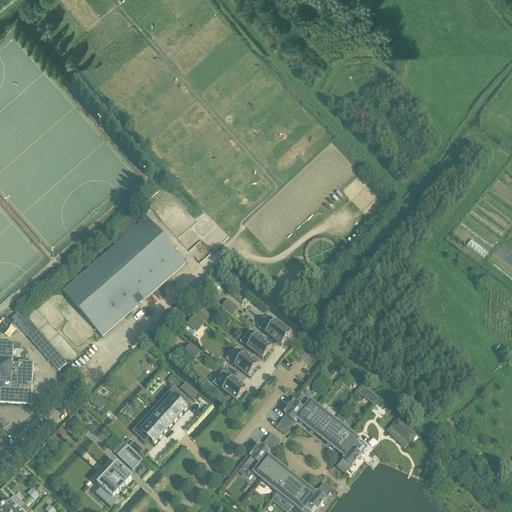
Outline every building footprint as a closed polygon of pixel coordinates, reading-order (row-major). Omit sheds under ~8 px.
[(186,263),(180,256),(147,219),(63,293),(102,337),(186,263)] [(237,310),(227,302),(222,308),(232,316),(237,310)] [(210,317),(200,309),(195,315),(205,323),(210,317)] [(194,326),(199,330),(203,325),(194,317),(187,325),(192,329),(194,326)] [(263,333),(281,347),(290,336),(272,321),(263,333)] [(244,346),(262,361),(272,349),(254,335),(244,346)] [(14,344),(0,343),(0,404),(30,406),(33,363),(19,363),(19,365),(13,364),(14,344)] [(200,354),(190,346),(185,352),(195,360),(200,354)] [(230,364),(248,379),(257,367),(240,352),(230,364)] [(218,388),(236,403),(246,391),(228,377),(218,388)] [(187,384),(181,391),(193,402),(196,398),(199,395),(187,384)] [(366,389),(361,396),(369,402),(374,396),(366,389)] [(304,427),(318,409),(312,404),(311,404),(310,403),(301,397),(295,404),(295,405),(294,404),(293,403),(292,404),(293,404),(284,414),(283,415),(285,416),(291,421),(294,424),(296,421),(304,427)] [(159,405),(153,412),(170,428),(187,410),(173,398),(164,409),(159,405)] [(334,422),(318,409),(304,427),(320,440),(334,422)] [(170,428),(153,412),(147,419),(151,423),(141,433),(154,445),(170,428)] [(397,420),(389,427),(408,445),(415,437),(397,420)] [(334,422),(320,440),(337,453),(351,435),(334,422)] [(63,428),(56,435),(60,439),(67,431),(63,428)] [(351,435),(337,453),(344,459),(336,469),(345,475),(351,467),(352,468),(361,457),(360,456),(366,449),(366,448),(359,442),(359,441),(358,440),(357,440),(351,435)] [(245,467),(245,468),(253,474),(253,475),(254,476),(261,481),(275,464),(267,457),(269,455),(266,452),(260,447),(259,446),(258,447),(250,457),(249,458),(250,459),(251,459),(245,467)] [(127,447),(117,457),(133,472),(142,461),(127,447)] [(138,447),(133,452),(140,458),(144,453),(138,447)] [(113,462),(96,479),(100,482),(96,486),(101,490),(112,501),(116,497),(132,480),(113,462)] [(275,464),(261,481),(277,494),(292,477),(275,464)] [(277,494),(271,503),(281,511),(289,511),(294,507),(308,489),(292,477),(277,494)] [(308,489),(294,507),(300,511),(316,511),(317,511),(326,501),(325,500),(332,492),(323,485),(315,495),(308,489)] [(14,497),(0,511),(17,511),(19,511),(23,506),(14,497)]
